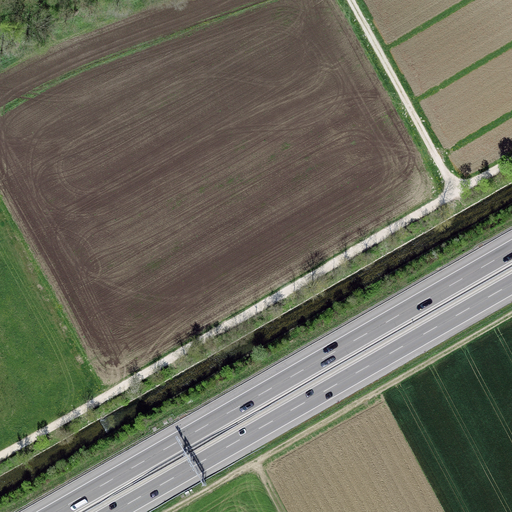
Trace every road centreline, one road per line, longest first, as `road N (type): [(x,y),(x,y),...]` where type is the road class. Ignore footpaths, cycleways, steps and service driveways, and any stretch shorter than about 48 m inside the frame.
road 1 (track): [(458,191),(0,455)]
road 2 (motorway): [(511,249),(55,511)]
road 3 (motorway): [(113,511),(511,283)]
road 4 (track): [(169,511),(511,314)]
road 5 (track): [(348,0),(458,191)]
